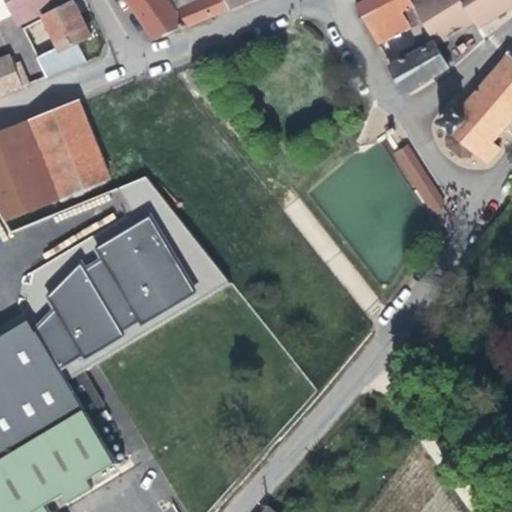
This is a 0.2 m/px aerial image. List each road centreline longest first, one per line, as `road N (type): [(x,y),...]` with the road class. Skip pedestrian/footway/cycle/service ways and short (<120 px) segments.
road 1 (residential): [(482,206),(371,360),(236,511)]
road 2 (unclassified): [(136,64),(312,0)]
road 3 (track): [(371,360),(474,511)]
road 4 (unclassified): [(0,114),(136,64)]
road 5 (residential): [(511,27),(402,113)]
road 6 (residential): [(402,113),(341,5)]
road 7 (residential): [(482,206),(402,113)]
